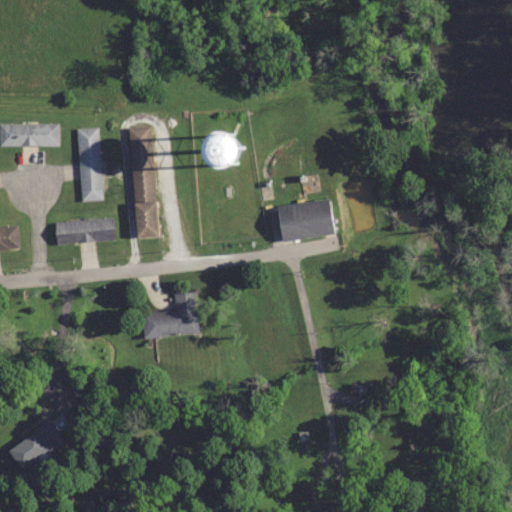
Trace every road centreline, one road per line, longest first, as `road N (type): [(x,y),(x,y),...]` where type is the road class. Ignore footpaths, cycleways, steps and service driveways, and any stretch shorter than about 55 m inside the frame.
road 1 (residential): [(135,270),(122,121),(156,115),(179,265)]
road 2 (residential): [(0,281),(245,259),(331,243)]
